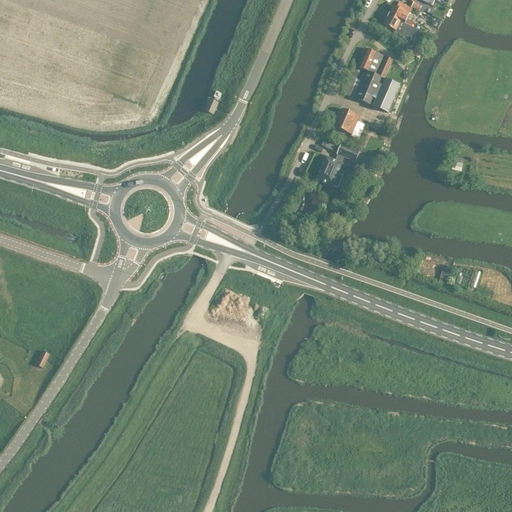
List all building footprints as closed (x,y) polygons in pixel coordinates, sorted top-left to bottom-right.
[(388,14),(410,26),(410,25),(412,21),(407,18),(407,16),(403,14),(405,11),(407,6),(399,1),(396,6),(393,5),(388,14)] [(410,7),(418,11),(421,5),(413,1),(410,7)] [(394,32),(409,40),(415,28),(410,25),(410,26),(388,14),(383,24),(395,30),(394,32)] [(431,23),(427,33),(433,35),(437,26),(431,23)] [(414,51),(422,53),(425,42),(416,40),(414,51)] [(360,79),(356,77),(359,72),(351,69),(341,92),(372,105),(372,106),(388,112),(399,84),(385,78),(392,59),(366,48),(358,67),(364,69),(360,79)] [(204,110),(212,113),(217,102),(210,99),(204,110)] [(334,126),(351,133),(358,115),(341,108),(337,116),(338,116),(334,126)] [(355,161),(359,151),(340,143),(336,153),(337,153),(335,160),(325,156),(315,179),(332,186),(333,185),(337,187),(342,175),(338,173),(342,163),(341,162),(344,156),(355,161)] [(463,165),(464,157),(456,156),(454,164),(463,165)] [(310,194),(303,193),(300,209),(316,211),(318,202),(309,201),(310,194)] [(292,263),(294,258),(276,251),(274,257),(292,263)] [(451,269),(450,268),(443,266),(437,285),(446,288),(451,269)] [(32,362),(43,367),(49,354),(43,351),(40,356),(36,354),(32,362)]
